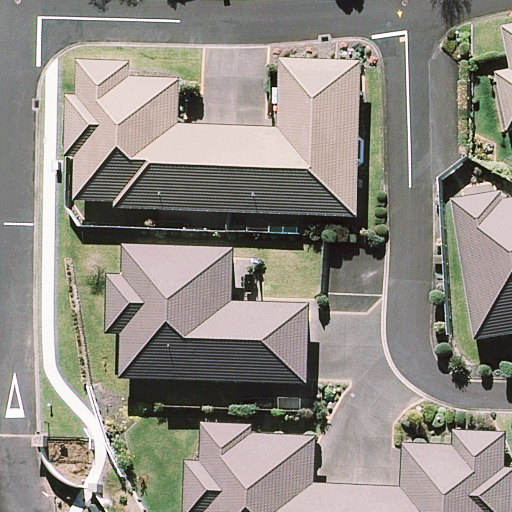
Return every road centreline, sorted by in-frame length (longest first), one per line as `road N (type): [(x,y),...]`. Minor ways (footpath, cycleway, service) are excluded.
road 1 (residential): [(410,9),(407,344),(426,373),(459,393),(511,396)]
road 2 (residential): [(7,18),(255,23),(410,9)]
road 3 (residential): [(7,18),(0,227)]
